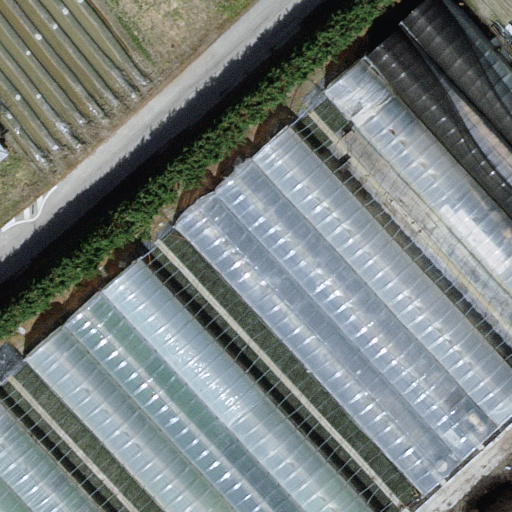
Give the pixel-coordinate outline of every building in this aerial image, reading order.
[(511,282),(511,68),(449,0),(407,0),(323,78),(511,282)] [(293,107),(511,348),(511,290),(322,81),(293,107)] [(511,354),(287,113),(142,246),(389,511),(397,511),(511,405),(511,354)] [(381,511),(137,245),(26,346),(178,511),(381,511)] [(0,371),(0,386),(117,511),(172,511),(23,351),(0,371)] [(0,511),(112,511),(0,389),(0,511)]
